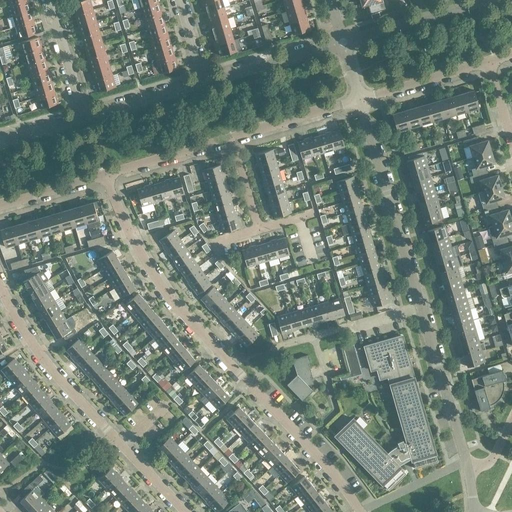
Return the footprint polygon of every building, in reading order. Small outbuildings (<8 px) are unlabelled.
[(10,5),(13,16),(30,11),(27,0),(10,5)] [(72,4),(75,15),(92,10),(89,0),(84,0),(71,4),(72,5),(72,4)] [(207,0),(204,1),(207,12),(224,7),(221,0),(207,0)] [(282,0),(286,11),(303,6),(301,0),(282,0)] [(361,0),(363,5),(365,5),(367,14),(385,8),(382,0),(361,0)] [(141,8),(144,19),(161,14),(158,3),(141,8)] [(106,5),(93,8),(94,14),(108,10),(106,5)] [(303,6),(286,11),(289,23),(307,18),(303,6)] [(207,12),(210,23),(227,18),(224,7),(207,12)] [(79,26),(95,21),(92,10),(75,15),(79,26)] [(13,16),(16,27),(33,22),(30,11),(13,16)] [(144,19),(147,30),(164,25),(161,14),(144,19)] [(230,29),(227,18),(210,23),(213,34),(230,29)] [(310,30),(307,18),(289,23),(293,35),(310,30)] [(79,26),(82,37),(99,32),(95,21),(79,26)] [(33,22),(16,27),(19,37),(19,38),(37,33),(36,33),(33,22)] [(147,30),(151,40),(167,36),(164,25),(147,30)] [(213,34),(217,45),(233,40),(230,29),(213,34)] [(269,29),(262,30),(266,42),(272,40),(269,29)] [(85,48),(102,43),(99,32),(82,37),(85,48)] [(151,40),(154,51),(171,46),(167,36),(151,40)] [(24,54),(41,49),(38,38),(39,38),(38,37),(20,43),(21,43),(24,54)] [(217,45),(218,50),(220,56),(237,51),(241,49),(238,39),(234,40),(233,40),(217,45)] [(85,48),(88,59),(105,54),(102,43),(85,48)] [(154,51),(157,62),(174,57),(171,46),(154,51)] [(24,54),(28,65),(44,60),(41,49),(24,54)] [(92,70),(108,65),(105,54),(88,59),(92,70)] [(160,73),(160,74),(178,69),(178,68),(177,68),(174,57),(157,62),(160,73)] [(44,60),(28,65),(31,76),(48,71),(44,60)] [(92,70),(95,81),(112,76),(108,65),(92,70)] [(31,76),(34,87),(51,82),(48,71),(31,76)] [(97,91),(98,92),(116,87),(115,86),(112,76),(95,81),(98,91),(97,91)] [(34,87),(37,98),(54,93),(51,82),(34,87)] [(474,91),(462,94),(467,111),(479,108),(474,91)] [(54,93),(37,98),(40,108),(40,109),(58,104),(58,103),(57,103),(54,93)] [(462,94),(450,98),(455,115),(467,111),(462,94)] [(439,101),(444,118),(455,115),(450,98),(439,101)] [(439,101),(427,104),(432,122),(444,118),(439,101)] [(427,104),(416,108),(421,125),(432,122),(427,104)] [(416,108),(404,111),(409,128),(421,125),(416,108)] [(409,128),(404,111),(392,115),(397,132),(409,128)] [(472,128),(473,134),(486,130),(484,124),(472,128)] [(328,132),(334,150),(344,147),(339,130),(329,133),(329,132),(328,132)] [(323,153),(334,150),(328,132),(328,133),(318,136),(323,153)] [(313,156),(323,153),(318,136),(308,139),(308,138),(313,156)] [(302,159),(313,156),(308,138),(307,139),(308,139),(297,143),(302,159)] [(475,138),(463,141),(465,148),(469,146),(472,157),(491,152),(487,141),(479,143),(477,144),(475,138)] [(287,145),(291,158),(297,156),(293,144),(287,145)] [(416,151),(414,145),(402,148),(404,154),(416,151)] [(258,166),(276,161),(273,150),(256,155),(259,165),(258,165),(258,166)] [(476,168),(471,169),(473,176),(485,172),(483,166),(486,166),(494,163),(491,152),(472,157),(476,168)] [(410,172),(427,167),(424,156),(407,161),(410,172)] [(259,166),(262,176),(279,171),(276,161),(258,166),(259,166)] [(349,164),(337,168),(339,174),(351,170),(349,164)] [(207,181),(225,176),(225,175),(224,176),(221,165),(204,170),(207,181)] [(413,182),(430,177),(427,167),(410,172),(413,182)] [(279,171),(262,176),(265,186),(264,186),(282,181),(279,171)] [(473,176),(469,177),(471,183),(480,181),(483,192),(501,186),(497,175),(489,178),(487,178),(485,172),(473,176)] [(183,176),(187,188),(192,187),(189,174),(183,176)] [(207,181),(210,191),(227,186),(224,176),(225,176),(207,181)] [(173,197),(184,194),(179,177),(169,180),(168,179),(168,180),(173,197)] [(336,182),(339,192),(357,187),(356,187),(353,177),(336,182)] [(416,193),(433,187),(430,177),(413,182),(416,193)] [(163,200),(173,197),(168,180),(168,181),(158,183),(163,200)] [(265,186),(268,197),(285,192),(282,181),(264,186),(264,187),(265,186)] [(153,203),(163,200),(158,183),(148,186),(147,186),(153,203)] [(142,207),(153,203),(147,186),(147,187),(137,190),(142,207)] [(210,191),(213,202),(231,196),(230,196),(227,186),(210,191)] [(483,192),(478,193),(481,204),(483,210),(495,207),(494,201),(496,200),(504,198),(501,186),(483,192)] [(357,187),(339,192),(342,203),(359,198),(356,188),(357,187)] [(419,203),(436,198),(433,187),(416,193),(419,203)] [(270,207),(288,202),(285,192),(268,197),(271,207),(270,207)] [(216,212),(233,207),(230,197),(231,197),(231,196),(213,202),(216,212)] [(342,203),(345,213),(363,208),(362,208),(359,198),(342,203)] [(422,213),(439,208),(436,198),(419,203),(422,213)] [(288,202),(270,207),(271,207),(274,218),(291,213),(288,202)] [(93,203),(81,206),(86,223),(98,220),(93,203)] [(86,223),(81,206),(70,210),(75,227),(86,223)] [(216,212),(219,222),(237,217),(236,217),(233,207),(216,212)] [(495,207),(483,210),(485,217),(490,215),(493,226),(511,221),(508,210),(499,212),(497,213),(495,207)] [(363,208),(345,213),(348,223),(365,218),(362,208),(363,208)] [(439,208),(422,213),(425,224),(427,224),(443,219),(439,208)] [(70,210),(58,213),(63,230),(75,227),(70,210)] [(63,230),(58,213),(47,216),(52,234),(63,230)] [(47,216),(35,220),(40,237),(52,234),(47,216)] [(237,217),(219,222),(222,233),(239,228),(236,218),(237,217)] [(344,236),(352,234),(369,229),(369,228),(368,229),(365,218),(348,223),(349,225),(342,227),(344,236)] [(443,219),(427,224),(428,227),(444,222),(443,219)] [(40,237),(35,220),(24,223),(29,240),(40,237)] [(161,226),(159,220),(147,224),(149,230),(161,226)] [(493,226),(488,228),(492,239),(493,245),(506,241),(504,235),(506,235),(511,233),(511,224),(511,221),(493,226)] [(24,223),(12,226),(17,244),(29,240),(24,223)] [(17,244),(12,226),(0,230),(5,247),(17,244)] [(431,242),(448,237),(445,226),(427,231),(431,242)] [(369,229),(352,234),(355,244),(372,239),(369,229)] [(89,232),(91,239),(99,237),(97,230),(89,232)] [(165,250),(180,240),(174,231),(159,241),(165,250)] [(103,236),(91,240),(93,246),(105,242),(103,236)] [(448,237),(431,242),(434,252),(451,247),(448,237)] [(273,240),(278,258),(289,255),(284,238),(274,241),(273,240)] [(374,249),(372,239),(355,244),(358,255),(375,250),(375,249),(374,249)] [(166,250),(172,259),(186,249),(180,240),(165,250),(165,251),(166,250)] [(268,261),(278,258),(273,240),(273,241),(263,244),(268,261)] [(506,241),(493,245),(496,255),(501,255),(503,261),(511,258),(511,245),(510,247),(507,247),(506,241)] [(258,264),(268,261),(263,244),(253,247),(253,246),(252,246),(258,264)] [(457,245),(451,247),(434,252),(437,263),(460,256),(457,245)] [(247,267),(258,264),(252,246),(252,247),(242,250),(247,267)] [(484,248),(478,250),(482,264),(488,262),(484,248)] [(177,268),(192,258),(186,249),(172,259),(178,267),(177,268)] [(376,250),(375,250),(358,255),(361,265),(378,260),(375,250),(376,250)] [(97,260),(103,270),(119,260),(118,260),(112,251),(97,260)] [(460,256),(437,263),(440,273),(457,268),(463,266),(460,256)] [(184,276),(199,266),(192,258),(177,268),(178,268),(184,276)] [(506,272),(502,273),(504,279),(511,277),(511,258),(503,261),(506,272)] [(24,266),(22,260),(10,264),(12,270),(24,266)] [(109,279),(124,270),(118,261),(119,260),(103,270),(109,279)] [(204,270),(211,267),(207,260),(201,263),(204,270)] [(381,270),(378,260),(361,265),(364,275),(382,270),(381,270)] [(189,286),(190,286),(205,275),(199,266),(184,276),(190,285),(189,286)] [(28,292),(44,283),(48,280),(43,273),(40,272),(37,267),(24,271),(28,279),(23,282),(28,291),(28,292)] [(457,268),(440,273),(443,283),(460,278),(457,268)] [(109,279),(114,288),(130,279),(130,278),(129,279),(124,270),(109,279)] [(382,271),(382,270),(364,275),(367,286),(384,281),(381,271),(382,271)] [(205,275),(190,286),(191,286),(197,295),(211,285),(205,275)] [(460,278),(443,283),(446,294),(463,289),(460,278)] [(130,279),(114,288),(120,298),(135,289),(129,279),(130,279)] [(387,291),(384,281),(367,286),(370,296),(388,291),(387,291)] [(484,282),(478,284),(480,290),(481,295),(487,293),(486,288),(484,282)] [(44,283),(28,292),(29,292),(34,301),(49,292),(44,283)] [(497,296),(493,283),(488,284),(492,298),(497,296)] [(511,285),(499,289),(501,296),(502,297),(503,298),(504,298),(505,298),(508,297),(510,305),(504,307),(505,308),(511,305),(511,285)] [(207,308),(208,308),(221,295),(213,287),(201,299),(208,307),(207,308)] [(463,289),(446,294),(449,304),(466,299),(463,289)] [(388,291),(370,296),(373,307),(390,302),(387,291),(388,291)] [(49,292),(34,301),(39,310),(39,311),(55,301),(49,292)] [(125,305),(132,314),(146,302),(146,301),(145,302),(138,294),(125,305)] [(229,303),(221,295),(208,308),(209,308),(216,315),(229,303)] [(340,298),(329,301),(334,319),(334,318),(345,315),(340,298)] [(469,310),(466,299),(449,304),(452,315),(469,310)] [(354,312),(351,300),(345,302),(348,314),(354,312)] [(55,301),(39,311),(40,311),(45,320),(60,311),(55,301)] [(329,301),(319,305),(324,321),(334,319),(329,301)] [(146,302),(132,314),(139,322),(153,311),(146,303),(146,302)] [(222,324),(236,311),(229,303),(216,315),(223,323),(222,324)] [(308,308),(313,325),(314,325),(313,324),(324,321),(319,305),(308,308)] [(313,325),(308,308),(298,311),(303,328),(313,325)] [(455,325),(472,320),(469,310),(452,315),(455,325)] [(60,311),(45,320),(50,329),(66,320),(60,311)] [(139,322),(146,330),(160,318),(159,319),(153,311),(139,322)] [(243,319),(236,311),(222,324),(223,324),(223,323),(230,331),(243,319)] [(298,311),(288,314),(293,331),(303,328),(298,311)] [(288,314),(277,317),(282,334),(292,331),(292,332),(293,331),(288,314)] [(511,318),(507,316),(503,314),(511,343),(511,318)] [(72,316),(66,320),(50,329),(50,330),(51,329),(56,338),(62,335),(65,340),(77,333),(74,328),(75,323),(72,316)] [(160,318),(146,330),(153,338),(166,327),(160,319),(160,318)] [(237,339),(251,327),(243,319),(230,331),(238,339),(237,339)] [(475,330),(472,320),(455,325),(458,335),(475,330)] [(278,335),(274,322),(269,324),(268,324),(272,337),(278,335)] [(153,338),(160,347),(174,335),(174,334),(173,335),(166,327),(153,338)] [(251,327),(237,339),(237,340),(238,339),(246,347),(258,335),(251,327)] [(12,328),(3,329),(4,337),(13,336),(12,328)] [(478,341),(475,330),(458,335),(461,346),(478,341)] [(174,335),(160,347),(167,355),(180,344),(174,336),(174,335)] [(388,377),(390,384),(414,378),(402,336),(365,347),(371,370),(377,369),(380,379),(388,377)] [(72,360),(73,360),(86,347),(79,339),(66,351),(73,359),(72,360)] [(479,344),(478,341),(461,346),(464,356),(481,351),(485,350),(483,343),(479,344)] [(167,355),(174,363),(188,351),(187,352),(180,344),(167,355)] [(94,355),(86,347),(73,360),(74,360),(81,367),(94,355)] [(351,377),(362,374),(355,350),(344,353),(351,377)] [(188,351),(174,363),(181,372),(195,360),(188,352),(188,351)] [(481,351),(464,356),(468,367),(485,362),(481,351)] [(101,363),(94,355),(81,367),(88,375),(87,376),(101,363)] [(314,381),(310,369),(309,364),(311,363),(308,355),(292,360),(297,375),(287,385),(302,401),(313,391),(308,386),(313,381),(314,381)] [(1,370),(8,379),(22,367),(22,366),(21,367),(14,359),(1,370)] [(101,363),(87,376),(88,375),(95,383),(108,371),(101,363)] [(186,377),(194,385),(207,372),(206,373),(199,365),(186,377)] [(171,366),(163,370),(168,379),(176,375),(171,366)] [(8,379),(15,387),(29,376),(22,367),(8,379)] [(471,379),(501,396),(503,393),(503,391),(504,389),(504,387),(504,385),(504,383),(503,381),(505,380),(503,371),(503,370),(471,379)] [(102,392),(115,379),(108,371),(95,383),(102,391),(102,392)] [(201,393),(214,381),(207,373),(207,372),(194,385),(201,393)] [(22,395),(36,383),(35,384),(29,376),(15,387),(22,395)] [(438,462),(419,395),(414,378),(390,384),(407,442),(404,443),(403,440),(397,442),(398,445),(394,447),(390,450),(387,454),(353,419),(335,436),(388,491),(406,474),(398,466),(411,458),(415,469),(438,462)] [(110,399),(123,387),(115,379),(102,392),(103,391),(110,399)] [(471,379),(474,389),(481,411),(490,408),(490,406),(492,405),(493,404),(495,403),(497,402),(498,400),(500,399),(501,396),(471,379)] [(161,386),(165,390),(169,386),(163,380),(159,384),(161,386)] [(201,393),(209,401),(222,388),(221,388),(214,381),(201,393)] [(22,395),(29,403),(42,392),(36,384),(36,383),(22,395)] [(332,392),(340,414),(355,409),(352,403),(360,401),(357,392),(350,395),(347,386),(332,392)] [(116,407),(116,408),(130,395),(123,387),(110,399),(117,407),(116,407)] [(222,388),(209,401),(216,409),(229,397),(222,389),(222,388)] [(29,403),(36,412),(50,400),(50,399),(49,400),(42,392),(29,403)] [(138,403),(130,395),(116,408),(117,408),(117,407),(125,415),(138,403)] [(50,400),(36,412),(43,420),(56,408),(50,400)] [(60,404),(63,414),(74,411),(71,401),(60,404)] [(226,419),(234,428),(248,415),(247,415),(239,407),(226,419)] [(43,420),(50,428),(64,416),(63,417),(56,408),(43,420)] [(99,416),(107,425),(113,420),(105,411),(99,416)] [(248,415),(234,428),(242,435),(254,423),(247,416),(248,415)] [(64,416),(50,428),(57,437),(71,425),(64,417),(64,416)] [(109,427),(118,437),(123,433),(114,422),(109,427)] [(242,435),(249,443),(263,431),(262,430),(262,431),(254,423),(242,435)] [(11,430),(8,433),(15,441),(18,438),(11,430)] [(263,431),(249,443),(257,451),(269,439),(262,431),(263,431)] [(163,458),(164,458),(177,445),(169,437),(157,449),(164,457),(163,458)] [(257,451),(264,459),(277,446),(276,447),(269,439),(257,451)] [(106,445),(115,454),(110,460),(118,468),(124,461),(117,454),(120,450),(110,441),(106,445)] [(216,445),(223,452),(227,448),(220,441),(216,445)] [(172,465),(185,453),(177,445),(164,458),(165,457),(172,465)] [(278,446),(277,446),(264,459),(271,467),(284,455),(277,447),(278,446)] [(178,473),(179,474),(192,461),(185,453),(172,465),(179,473),(178,473)] [(10,462),(14,467),(23,458),(19,454),(10,462)] [(0,471),(9,463),(1,455),(0,455),(0,471)] [(271,467),(279,475),(292,462),(291,462),(284,455),(271,467)] [(187,481),(199,469),(192,461),(179,474),(179,473),(187,481)] [(292,462),(279,475),(287,483),(299,471),(292,463),(292,462)] [(157,464),(150,467),(153,474),(161,470),(157,464)] [(239,468),(243,473),(246,476),(250,472),(243,464),(239,468)] [(98,480),(106,488),(120,476),(119,475),(119,476),(111,468),(98,480)] [(193,489),(207,477),(199,469),(187,481),(194,488),(193,489)] [(39,475),(21,492),(25,496),(20,501),(28,510),(41,497),(45,494),(37,485),(43,480),(39,475)] [(120,476),(106,488),(114,496),(126,484),(119,476),(120,476)] [(298,496),(312,484),(311,485),(304,476),(291,487),(298,496)] [(201,496),(214,484),(207,477),(193,489),(194,489),(201,496)] [(174,489),(177,483),(170,480),(167,486),(174,489)] [(114,496),(121,504),(134,491),(134,492),(126,484),(114,496)] [(208,505),(222,492),(214,484),(201,496),(209,504),(208,505)] [(312,484),(298,496),(304,504),(318,493),(312,485),(312,484)] [(150,496),(153,500),(157,498),(163,507),(159,510),(159,511),(173,511),(158,490),(150,496)] [(134,491),(121,504),(128,511),(141,500),(134,492),(135,491),(134,491)] [(222,492),(208,505),(209,505),(216,511),(217,511),(229,500),(222,492)] [(318,493),(304,504),(310,511),(312,511),(326,501),(325,501),(325,502),(318,493)] [(263,507),(266,504),(261,498),(258,495),(255,498),(263,507)] [(28,510),(30,511),(42,511),(49,506),(41,497),(28,510)] [(128,511),(143,511),(149,507),(148,507),(141,500),(128,511)] [(326,501),(312,511),(330,511),(332,511),(325,502),(326,502),(326,501)] [(245,511),(239,503),(237,505),(227,511),(245,511)]
